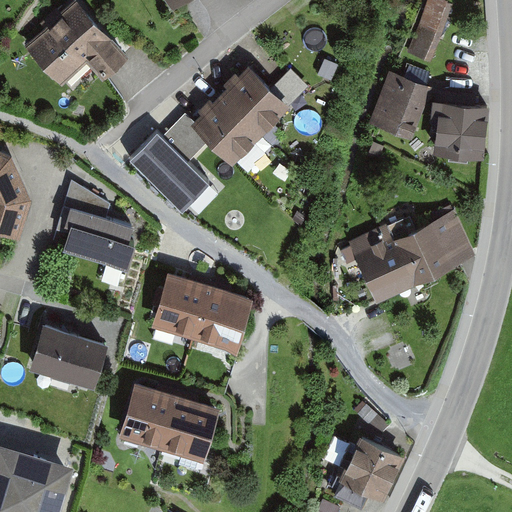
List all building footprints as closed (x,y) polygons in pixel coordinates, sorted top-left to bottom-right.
[(84,0),(79,0),(30,43),(67,85),(92,64),(106,80),(133,57),(84,0)] [(192,0),(167,0),(177,12),(192,0)] [(275,86),(252,64),(194,123),(236,164),(310,88),(290,70),(275,86)] [(432,85),(390,70),(371,124),(414,138),(432,85)] [(485,155),(488,104),(438,101),(435,152),(485,155)] [(181,211),(212,180),(161,129),(130,160),(181,211)] [(17,156),(0,148),(0,231),(21,237),(34,198),(17,156)] [(112,202),(73,180),(58,227),(70,232),(67,246),(138,266),(148,230),(139,228),(142,219),(109,211),(112,202)] [(387,225),(350,243),(379,302),(473,257),(452,212),(394,240),(387,225)] [(256,298),(169,273),(154,323),(241,348),(256,298)] [(111,341),(45,321),(31,367),(97,387),(111,341)] [(220,406),(132,382),(117,437),(204,461),(220,406)] [(338,435),(329,456),(345,462),(353,441),(338,435)] [(408,456),(363,435),(342,479),(387,500),(408,456)] [(63,511),(78,463),(0,440),(0,511),(63,511)]
